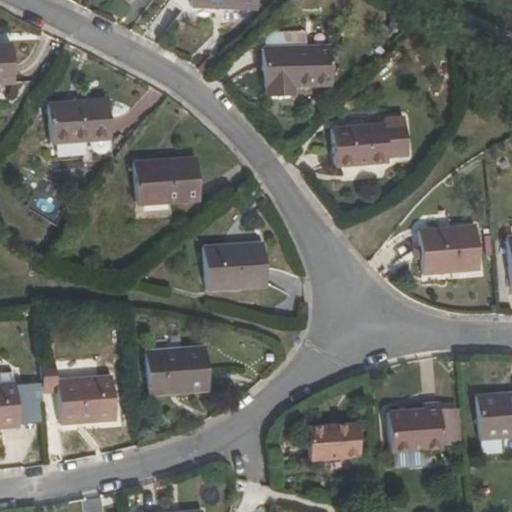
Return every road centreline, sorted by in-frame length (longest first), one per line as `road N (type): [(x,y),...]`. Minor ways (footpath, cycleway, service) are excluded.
road 1 (residential): [(41,0),(157,62),(278,176),(369,340)]
road 2 (residential): [(0,489),(73,479),(224,438),(369,340)]
road 3 (residential): [(369,340),(511,335)]
